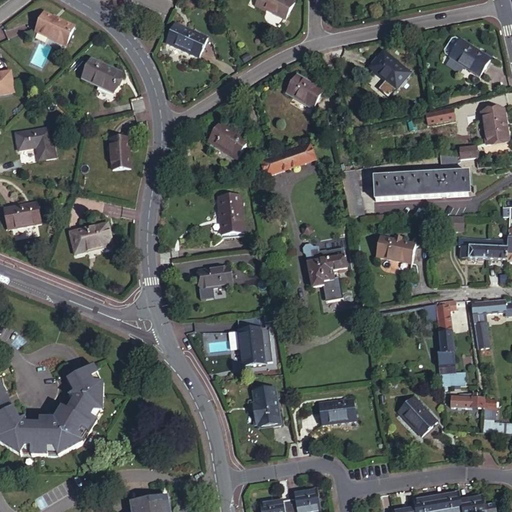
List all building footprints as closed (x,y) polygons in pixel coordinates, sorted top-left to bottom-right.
[(285,20),(295,1),(294,0),(258,0),(256,5),(266,11),(266,9),(285,20)] [(67,42),(77,25),(48,9),(39,27),(67,42)] [(198,58),(207,39),(172,23),(163,43),(198,58)] [(451,56),(461,41),(456,37),(452,38),(445,50),(446,53),(451,56)] [(450,58),(480,77),(491,59),(462,40),(461,41),(451,56),(450,58)] [(407,74),(382,51),(368,66),(393,88),(407,74)] [(124,72),(93,58),(85,79),(115,92),(124,72)] [(0,94),(21,91),(17,72),(0,74),(0,94)] [(314,95),(291,79),(280,95),(302,112),(314,95)] [(464,108),(438,114),(441,123),(466,118),(464,108)] [(504,112),(482,116),(487,148),(509,144),(504,112)] [(246,142),(216,123),(205,142),(235,160),(246,142)] [(19,135),(21,152),(39,149),(41,162),(58,159),(53,130),(19,135)] [(133,137),(112,140),(115,170),(136,168),(133,137)] [(313,146),(303,149),(308,165),(319,162),(313,146)] [(269,160),(263,162),(269,178),(308,165),(303,149),(285,155),(269,160)] [(468,150),(469,161),(476,160),(474,149),(468,150)] [(458,152),(459,158),(460,162),(469,161),(468,150),(458,152)] [(460,162),(459,158),(440,159),(441,167),(461,164),(460,162)] [(355,171),(340,174),(341,182),(348,219),(365,219),(355,171)] [(469,175),(375,180),(376,202),(470,198),(469,175)] [(219,200),(226,237),(250,234),(243,196),(219,200)] [(42,206),(25,209),(11,211),(15,232),(46,226),(42,206)] [(511,209),(502,209),(502,220),(509,220),(508,232),(511,232),(511,209)] [(441,220),(439,220),(439,231),(455,232),(456,221),(441,220)] [(119,248),(115,228),(77,237),(82,257),(119,248)] [(341,239),(316,244),(313,245),(314,250),(311,250),(312,255),(307,255),(307,258),(305,260),(306,267),(310,268),(314,291),(326,288),(325,284),(336,282),(334,275),(348,272),(341,239)] [(488,262),(488,260),(488,252),(488,250),(480,249),(481,240),(457,239),(457,248),(461,248),(461,261),(488,262)] [(414,248),(379,240),(375,259),(410,268),(414,248)] [(489,243),(489,240),(481,240),(480,249),(488,250),(489,243)] [(507,244),(508,241),(500,240),(499,244),(489,243),(488,250),(488,252),(488,260),(488,262),(507,263),(507,244)] [(228,271),(198,276),(202,295),(231,290),(228,271)] [(449,304),(450,312),(458,312),(456,303),(449,304)] [(506,303),(472,306),(473,315),(474,334),(476,342),(489,341),(487,327),(481,327),(480,317),(486,317),(508,315),(507,307),(506,303)] [(439,320),(441,336),(453,335),(450,312),(449,304),(437,306),(439,320)] [(439,320),(437,306),(426,307),(427,321),(439,320)] [(258,333),(240,336),(246,369),(264,366),(258,333)] [(440,336),(442,357),(448,356),(447,367),(451,366),(451,370),(454,370),(454,368),(453,346),(453,340),(453,335),(441,336),(440,336)] [(489,341),(476,342),(477,352),(490,351),(489,341)] [(448,356),(442,357),(440,357),(441,378),(454,377),(454,370),(451,370),(451,366),(447,367),(448,356)] [(0,430),(2,433),(0,435),(0,442),(20,454),(21,453),(24,448),(31,447),(32,452),(32,454),(45,453),(45,452),(45,446),(52,445),(56,451),(57,452),(79,441),(79,440),(75,434),(80,428),(86,432),(87,434),(97,423),(95,422),(90,417),(94,412),(103,414),(104,414),(106,388),(105,387),(98,387),(94,380),(100,377),(101,377),(97,368),(85,374),(70,382),(77,395),(71,398),(76,402),(66,413),(62,409),(55,418),(41,419),(41,424),(27,425),(27,418),(21,421),(0,378),(0,430)] [(105,387),(100,377),(94,380),(98,387),(105,387)] [(441,378),(439,379),(440,390),(455,389),(454,377),(441,378)] [(273,391),(256,394),(257,406),(254,406),(257,428),(261,427),(261,431),(279,427),(273,391)] [(469,398),(450,399),(450,410),(456,410),(463,409),(482,410),(482,408),(482,401),(470,400),(469,398)] [(395,415),(418,440),(434,424),(411,400),(395,415)] [(495,402),(482,401),(482,408),(482,410),(494,411),(495,402)] [(317,407),(317,408),(320,428),(354,424),(351,402),(317,407)] [(494,411),(482,410),(481,422),(492,422),(494,422),(494,411)] [(95,422),(103,414),(94,412),(90,417),(95,422)] [(511,435),(511,425),(492,425),(492,422),(481,422),(480,435),(511,435)] [(79,440),(86,432),(80,428),(75,434),(79,440)] [(296,495),(297,500),(298,511),(321,511),(318,491),(296,495)] [(436,499),(437,511),(460,511),(459,503),(458,495),(436,499)] [(413,510),(413,511),(437,511),(436,499),(412,502),(413,510)] [(459,503),(460,511),(484,511),(484,509),(482,499),(459,503)] [(170,511),(169,500),(132,507),(132,511),(170,511)] [(285,501),(261,505),(262,511),(286,511),(285,502),(285,501)]
